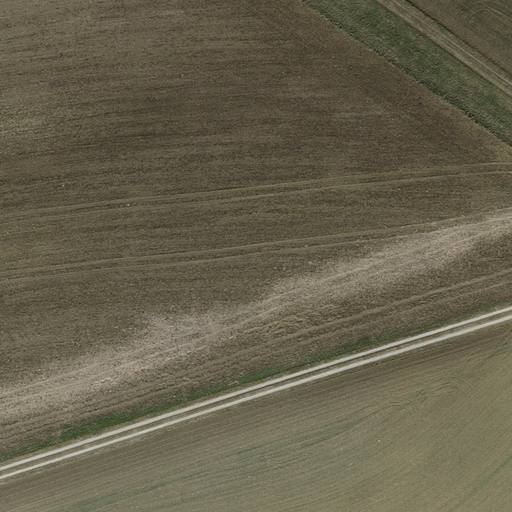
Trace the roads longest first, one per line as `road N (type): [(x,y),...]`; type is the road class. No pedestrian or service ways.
road 1 (track): [(511,309),(0,472)]
road 2 (track): [(511,90),(387,0)]
